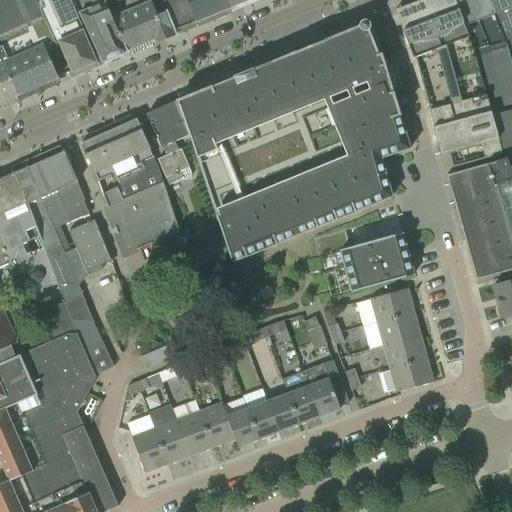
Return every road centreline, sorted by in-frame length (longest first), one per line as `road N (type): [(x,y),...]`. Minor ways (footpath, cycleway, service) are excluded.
road 1 (residential): [(374,0),(404,71),(473,327),(464,388)]
road 2 (residential): [(131,509),(464,388)]
road 3 (residential): [(303,11),(0,139)]
road 4 (unclassified): [(272,511),(482,438)]
road 5 (residential): [(131,509),(105,435),(130,355)]
